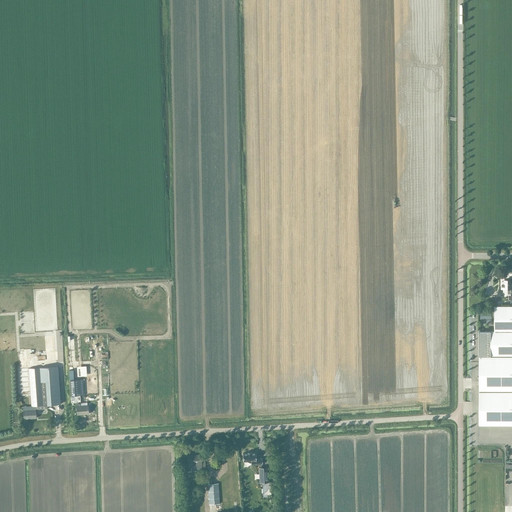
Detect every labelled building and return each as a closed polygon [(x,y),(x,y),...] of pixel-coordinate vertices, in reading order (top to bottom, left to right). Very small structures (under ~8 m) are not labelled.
[(505,282),(502,282),(502,288),(502,289),(503,289),(503,288),(508,288),(508,294),(511,293),(511,277),(511,278),(511,279),(510,280),(505,280),(505,282)] [(496,331),(480,331),(480,426),(511,425),(511,306),(496,306),(496,331)] [(36,405),(61,403),(58,366),(29,368),(32,409),(23,410),(24,418),(37,417),(36,405)] [(70,380),(71,396),(84,395),(83,379),(70,380)] [(76,402),(76,406),(77,406),(77,415),(89,414),(88,405),(80,406),(80,402),(76,402)] [(511,501),(511,425),(480,426),(480,501),(511,501)] [(248,453),(243,453),(243,462),(251,461),(251,465),(260,464),(262,464),(263,464),(262,458),(256,458),(256,452),(251,453),(251,452),(248,452),(248,453)] [(201,455),(188,455),(189,465),(189,470),(202,469),(202,468),(206,467),(205,460),(201,460),(201,455)] [(260,467),(259,467),(259,483),(269,482),(268,467),(262,467),(262,464),(260,464),(260,467)] [(219,482),(208,483),(209,504),(220,503),(219,482)]
